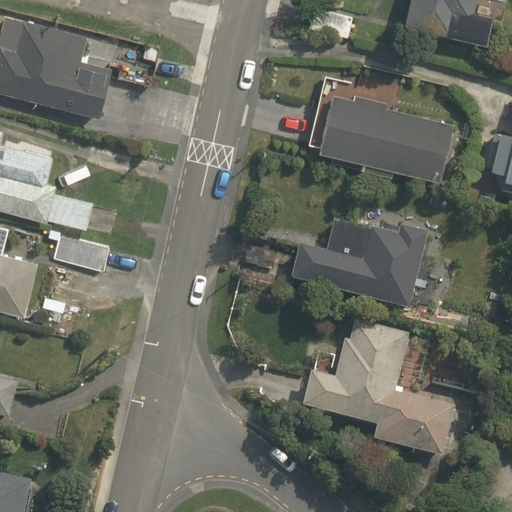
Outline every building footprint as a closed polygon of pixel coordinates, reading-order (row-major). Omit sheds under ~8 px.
[(479,0),(412,0),(407,26),(487,43),(491,25),(475,22),(479,0)] [(0,33),(0,92),(97,117),(110,69),(79,61),(85,37),(4,17),(0,33)] [(454,123),(337,95),(324,148),(442,176),(454,123)] [(511,117),(507,138),(492,134),(483,173),(491,175),(497,197),(511,200),(511,117)] [(0,214),(44,227),(46,219),(85,230),(92,206),(51,194),(54,185),(44,182),(51,157),(0,142),(0,136),(2,131),(0,130),(0,214)] [(394,239),(329,222),(321,255),(292,247),(282,284),(403,315),(423,236),(396,229),(394,239)] [(53,259),(103,272),(109,248),(59,235),(53,259)] [(0,310),(22,317),(22,316),(21,316),(35,264),(0,254),(0,310)] [(407,335),(350,322),(344,344),(339,343),(330,383),(304,377),(296,412),(372,429),(369,444),(438,460),(450,408),(393,395),(407,335)] [(0,420),(6,422),(16,386),(0,382),(0,420)] [(0,511),(21,511),(28,482),(0,476),(0,511)]
